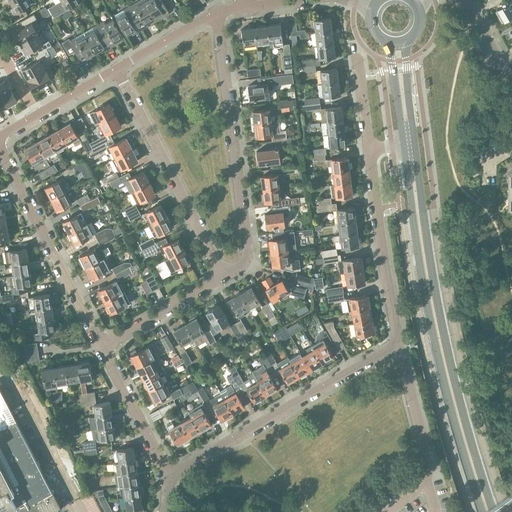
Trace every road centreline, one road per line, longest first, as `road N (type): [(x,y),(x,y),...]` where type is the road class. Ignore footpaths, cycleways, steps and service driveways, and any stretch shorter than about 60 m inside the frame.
road 1 (residential): [(164,474),(399,344),(369,149)]
road 2 (secondary): [(494,511),(444,338),(414,142)]
road 3 (secondary): [(402,143),(435,341),(483,511)]
road 4 (residential): [(225,278),(247,259),(216,14)]
road 5 (residential): [(225,278),(115,72)]
road 6 (residential): [(103,347),(0,146)]
road 7 (residential): [(164,474),(103,347)]
road 8 (residential): [(103,347),(225,278)]
